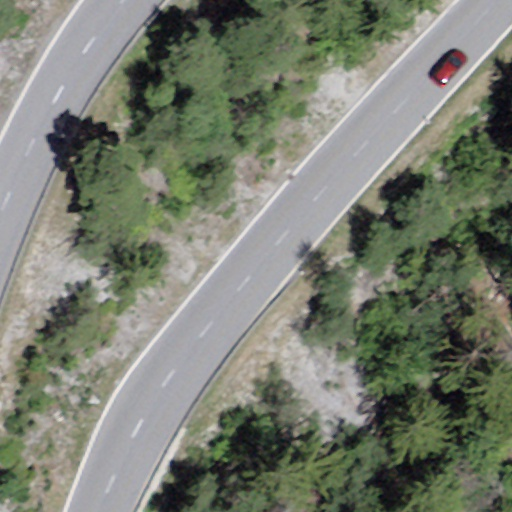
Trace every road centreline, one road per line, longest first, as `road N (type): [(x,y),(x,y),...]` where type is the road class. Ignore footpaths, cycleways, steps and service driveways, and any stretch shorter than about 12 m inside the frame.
road 1 (secondary): [(102,511),(160,391),(379,128),(500,0)]
road 2 (secondary): [(124,0),(71,73),(0,218)]
